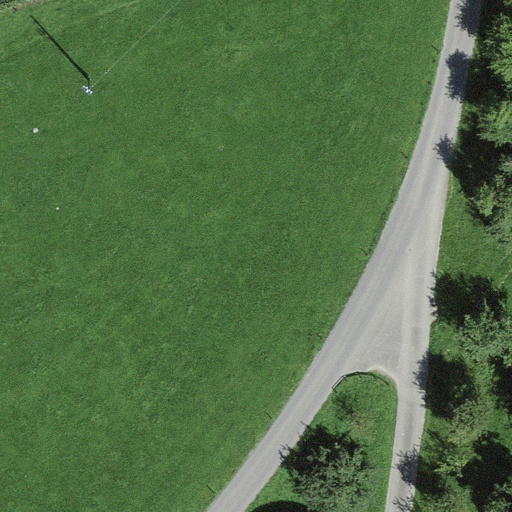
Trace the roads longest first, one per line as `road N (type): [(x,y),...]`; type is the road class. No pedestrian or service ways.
road 1 (residential): [(227,511),(390,278),(443,125),(471,0)]
road 2 (track): [(400,511),(416,362),(390,278)]
